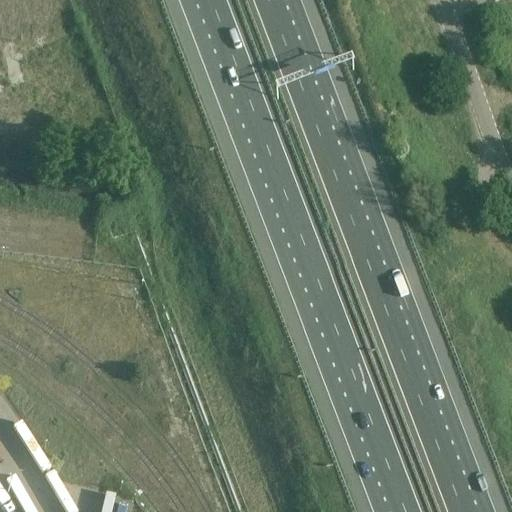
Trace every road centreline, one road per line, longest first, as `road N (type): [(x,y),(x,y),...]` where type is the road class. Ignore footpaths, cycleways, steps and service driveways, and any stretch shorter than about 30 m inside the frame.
road 1 (motorway): [(211,0),(406,511)]
road 2 (motorway): [(463,511),(268,0)]
road 3 (unclassified): [(511,186),(439,0)]
